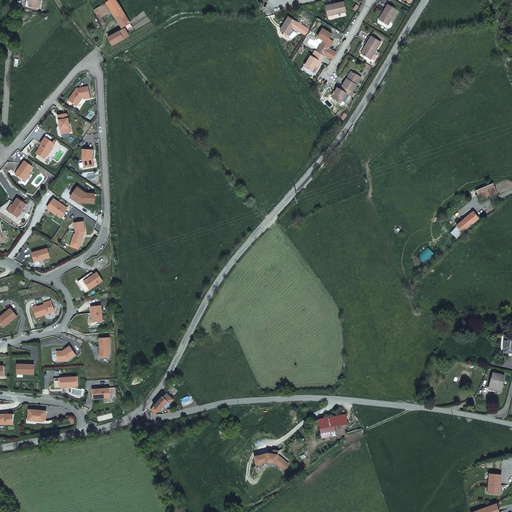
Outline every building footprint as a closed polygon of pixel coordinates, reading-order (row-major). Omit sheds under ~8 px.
[(130,23),(115,0),(110,0),(99,7),(104,16),(112,11),(122,28),(130,23)] [(334,14),(346,12),(345,2),(326,5),(328,13),(333,12),(334,14)] [(380,20),(388,25),(396,11),(387,5),(383,13),(384,13),(380,20)] [(99,19),(104,16),(99,7),(95,9),(97,14),(96,14),(97,16),(98,16),(99,19)] [(282,31),(287,34),(291,26),(300,32),(304,26),(287,15),(281,25),(279,28),(279,29),(282,31)] [(317,50),(324,54),(328,48),(331,43),(327,41),(328,39),(332,34),(322,28),(318,35),(324,39),(317,50)] [(120,31),(108,37),(113,45),(124,39),(123,38),(120,33),(120,31)] [(364,56),(369,59),(380,42),(369,36),(364,44),(366,45),(361,54),(363,55),(362,56),(364,57),(364,56)] [(324,54),(324,55),(331,60),(336,53),(328,48),(324,54)] [(319,61),(320,61),(324,55),(317,51),(315,50),(311,56),(310,55),(304,65),(312,69),(315,64),(317,66),(318,64),(318,63),(319,61)] [(346,79),(345,78),(341,86),(350,91),(358,76),(350,72),(346,79)] [(348,95),(351,92),(350,91),(341,86),(340,85),(338,89),(336,88),(331,97),(340,102),(345,93),(348,95)] [(87,86),(76,88),(68,100),(76,106),(80,100),(79,99),(80,98),(85,97),(86,98),(89,98),(87,86)] [(66,113),(58,115),(61,134),(70,132),(67,114),(66,113)] [(54,143),(44,137),(39,144),(41,145),(35,153),(44,159),(54,143)] [(93,150),(82,149),(82,157),(84,168),(93,165),(92,160),(91,160),(91,158),(92,158),(93,150)] [(33,167),(24,160),(15,173),(16,174),(16,175),(23,180),(33,167)] [(475,190),(479,199),(496,192),(492,183),(475,190)] [(75,190),(70,198),(80,204),(81,202),(94,203),(95,194),(86,193),(78,193),(75,190)] [(12,205),(7,211),(16,218),(26,204),(17,198),(12,205)] [(53,199),(47,208),(60,218),(67,208),(53,199)] [(478,218),(472,211),(461,220),(467,227),(468,226),(478,218)] [(467,227),(461,220),(456,225),(461,231),(467,227)] [(80,245),(82,239),(81,237),(82,235),(83,234),(83,232),(85,232),(83,221),(74,223),(75,233),(74,233),(71,242),(80,245)] [(455,237),(461,231),(456,225),(449,230),(455,237)] [(470,229),(468,226),(467,227),(461,231),(464,234),(470,229)] [(47,248),(31,253),(34,262),(49,258),(47,248)] [(102,281),(97,272),(83,282),(89,290),(102,281)] [(36,306),(32,307),(36,318),(54,312),(51,302),(36,307),(36,306)] [(91,307),(92,323),(102,322),(101,306),(91,307)] [(10,309),(0,316),(0,324),(2,328),(16,317),(10,309)] [(503,351),(511,351),(511,334),(505,334),(503,351)] [(99,339),(100,348),(101,348),(100,350),(99,351),(98,357),(108,359),(110,348),(109,338),(99,339)] [(56,353),(57,362),(66,361),(75,355),(69,347),(63,351),(63,352),(61,353),(56,353)] [(33,365),(16,365),(16,374),(33,375),(33,365)] [(489,388),(499,391),(504,375),(493,372),(489,388)] [(78,387),(77,377),(53,379),(54,388),(78,387)] [(92,390),(92,399),(110,398),(110,394),(115,394),(115,388),(92,390)] [(173,400),(176,398),(167,389),(165,393),(173,400)] [(164,406),(166,408),(173,400),(165,393),(161,398),(151,409),(155,413),(156,413),(158,411),(159,412),(164,406)] [(46,412),(28,410),(27,420),(36,420),(36,422),(43,422),(45,421),(46,412)] [(12,415),(0,414),(0,424),(12,425),(12,415)] [(346,416),(318,419),(322,438),(335,434),(334,426),(347,424),(346,416)] [(268,453),(255,456),(256,463),(267,461),(276,462),(281,466),(285,461),(277,454),(278,451),(274,450),(273,454),(268,453)]
